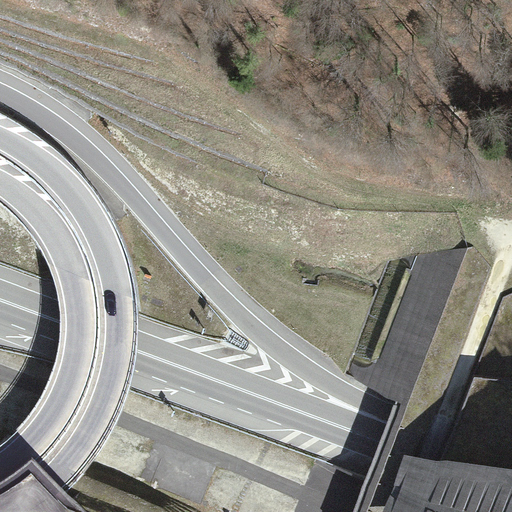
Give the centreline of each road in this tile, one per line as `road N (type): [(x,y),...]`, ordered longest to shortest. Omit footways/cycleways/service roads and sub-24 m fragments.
road 1 (trunk): [(467,471),(260,332),(102,163),(0,91)]
road 2 (trunk): [(0,299),(467,471)]
road 3 (trunk): [(0,510),(49,478),(91,428),(114,372),(120,330),(111,262),(85,205),(44,162),(0,134)]
road 4 (trunk): [(0,466),(35,439),(61,403),(80,333),(63,247),(0,181)]
road 5 (track): [(395,511),(462,346),(511,249)]
